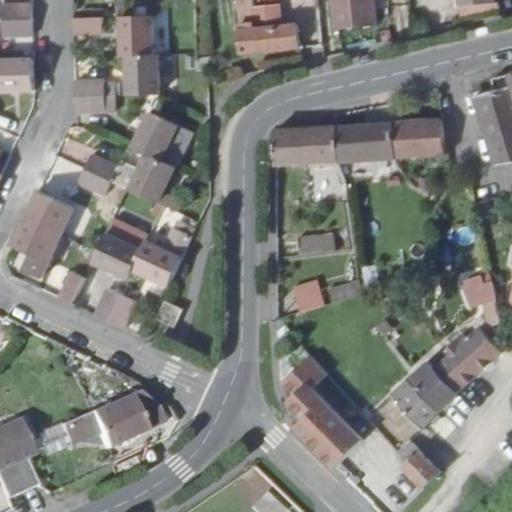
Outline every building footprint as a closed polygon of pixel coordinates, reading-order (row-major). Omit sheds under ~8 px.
[(3,0),(3,10),(32,10),(31,0),(3,0)] [(236,0),(240,62),(296,57),(296,38),(280,38),(251,40),(247,0),(236,0)] [(247,0),(251,40),(280,38),(279,16),(262,16),(260,0),(247,0)] [(373,0),(333,0),(336,30),(376,26),(373,0)] [(128,45),(153,44),(151,3),(146,6),(124,6),(122,6),(123,45),(128,45)] [(102,21),(102,6),(72,7),(73,22),(102,21)] [(32,10),(3,10),(4,25),(33,25),(32,10)] [(129,86),(162,85),(160,44),(153,44),(128,45),(129,86)] [(0,80),(35,80),(34,49),(0,49),(0,80)] [(76,88),(104,87),(104,71),(75,72),(76,88)] [(511,84),(486,90),(488,98),(504,95),(511,126),(511,84)] [(116,101),(116,86),(104,87),(76,88),(76,102),(116,101)] [(504,95),(488,98),(467,101),(485,176),(511,170),(511,128),(511,126),(504,95)] [(146,145),(173,159),(191,124),(151,103),(133,138),(146,145)] [(432,126),(381,129),(385,166),(391,166),(438,163),(432,126)] [(381,129),(265,135),(266,174),(385,166),(381,129)] [(159,187),(173,159),(146,145),(139,160),(120,151),(115,159),(90,145),(83,159),(109,171),(126,180),(155,195),(159,187)] [(109,171),(83,159),(76,172),(101,185),(109,171)] [(48,219),(59,225),(72,200),(37,180),(24,206),(48,219)] [(180,198),(159,187),(155,195),(159,197),(177,206),(180,198)] [(24,206),(9,235),(29,244),(21,260),(36,267),(59,225),(48,219),(24,206)] [(480,214),(469,218),(472,228),(482,224),(480,214)] [(161,279),(187,227),(170,218),(158,241),(142,232),(137,241),(127,260),(161,279)] [(95,242),(90,251),(124,268),(127,260),(137,241),(103,224),(95,242)] [(299,255),(336,251),(334,233),(297,236),(299,255)] [(68,260),(54,287),(69,294),(82,267),(68,260)] [(102,276),(88,304),(102,311),(116,284),(102,276)] [(317,280),(291,287),(298,312),(324,305),(317,280)] [(356,280),(327,289),(331,301),(360,292),(356,280)] [(116,284),(102,311),(116,317),(128,291),(116,284)] [(492,326),(484,289),(459,294),(462,309),(478,307),(481,320),(483,329),(492,326)] [(148,311),(166,320),(174,303),(157,293),(148,311)] [(387,341),(376,329),(369,335),(380,348),(387,341)] [(444,356),(431,369),(453,393),(496,354),(474,329),(461,342),(455,336),(439,350),(444,356)] [(296,426),(305,441),(335,473),(362,447),(314,393),(327,382),(309,362),(285,383),(296,398),(288,405),(301,421),(296,426)] [(421,366),(408,379),(436,409),(453,393),(431,369),(421,366)] [(408,379),(391,394),(419,425),(436,409),(408,379)] [(155,409),(161,405),(137,388),(54,423),(62,440),(92,426),(100,443),(158,417),(155,409)] [(372,421),(397,446),(406,437),(419,425),(391,394),(370,414),(374,419),(372,421)] [(15,410),(4,416),(14,437),(24,457),(62,440),(54,423),(25,434),(15,410)] [(0,486),(4,496),(35,481),(24,457),(14,437),(4,416),(2,413),(0,413),(0,486)] [(397,446),(393,449),(427,485),(439,472),(406,437),(397,446)] [(246,496),(234,510),(235,511),(264,511),(265,511),(246,496)]
